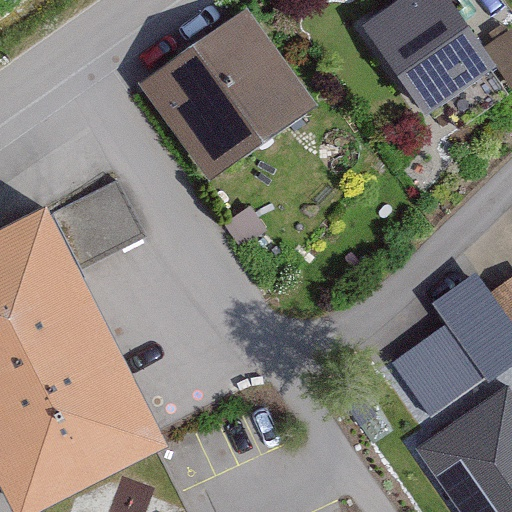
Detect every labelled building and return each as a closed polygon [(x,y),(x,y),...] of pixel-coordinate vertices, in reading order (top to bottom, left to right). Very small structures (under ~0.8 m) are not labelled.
[(496,70),(447,0),(399,0),(363,25),(426,117),(496,70)] [(313,115),(244,19),(138,95),(207,190),(313,115)] [(137,241),(110,193),(56,223),(82,271),(137,241)] [(60,511),(167,458),(48,224),(0,248),(0,491),(10,511),(60,511)] [(511,289),(491,303),(511,335),(511,289)] [(511,511),(511,398),(506,390),(421,449),(465,511),(511,511)]
